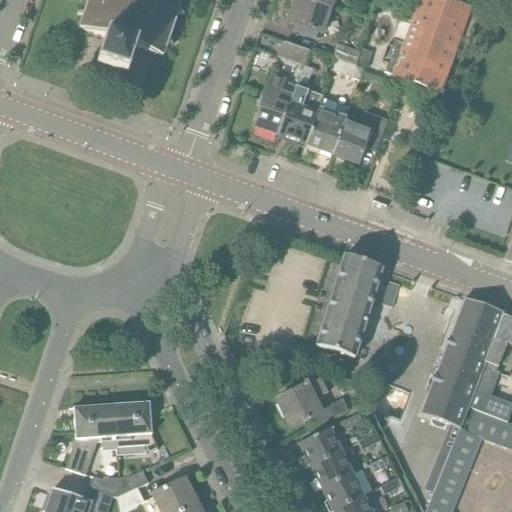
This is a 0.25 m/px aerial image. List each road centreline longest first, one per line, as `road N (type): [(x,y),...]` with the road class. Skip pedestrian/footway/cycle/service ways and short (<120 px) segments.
road 1 (residential): [(511,292),(204,179)]
road 2 (residential): [(297,511),(184,307),(170,266)]
road 3 (residential): [(131,279),(248,511)]
road 4 (residential): [(3,511),(74,297)]
road 5 (unknown): [(441,266),(410,383),(408,464)]
road 6 (residential): [(184,171),(243,0)]
road 7 (residential): [(168,165),(0,105)]
